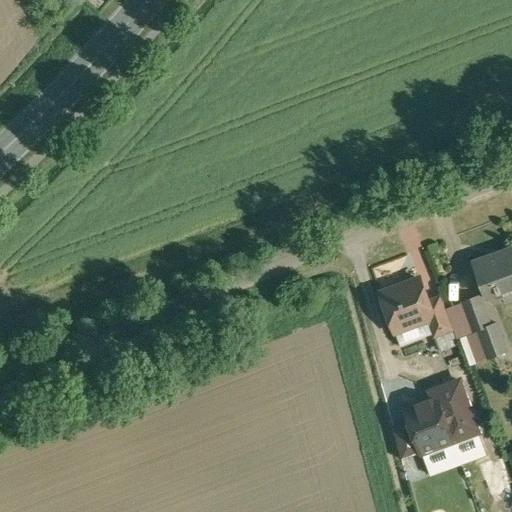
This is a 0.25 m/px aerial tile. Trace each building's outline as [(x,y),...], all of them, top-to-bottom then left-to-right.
[(511,250),(473,264),(486,299),(511,289),(511,250)] [(420,280),(382,294),(396,332),(428,320),(435,318),(429,302),(420,280)] [(479,296),(462,303),(474,332),(490,326),(479,296)] [(454,331),(441,297),(429,302),(435,318),(428,320),(435,338),(454,331)] [(454,331),(435,338),(440,353),(460,345),(454,331)] [(452,372),(407,390),(424,437),(425,442),(434,439),(471,424),(452,372)] [(425,442),(424,437),(398,446),(407,481),(444,468),(434,439),(425,442)]
